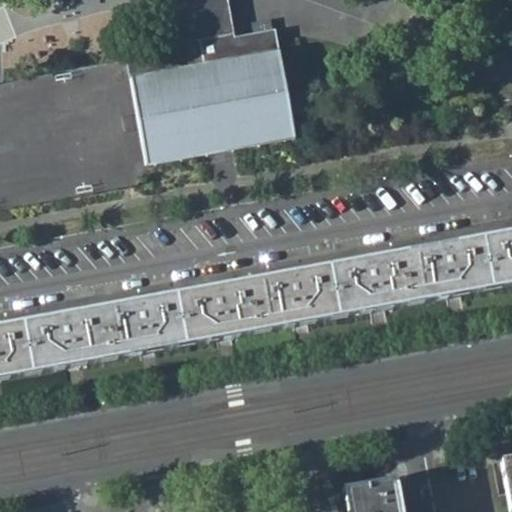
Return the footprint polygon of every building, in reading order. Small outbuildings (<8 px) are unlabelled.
[(169,0),(175,32),(166,34),(169,51),(235,39),(232,22),(222,23),(217,0),(169,0)] [(235,39),(169,51),(126,59),(145,165),(295,139),(277,32),(235,39)] [(0,382),(511,288),(511,236),(0,329),(0,382)] [(511,461),(503,463),(511,509),(511,461)] [(345,493),(348,511),(400,511),(396,484),(345,493)]
